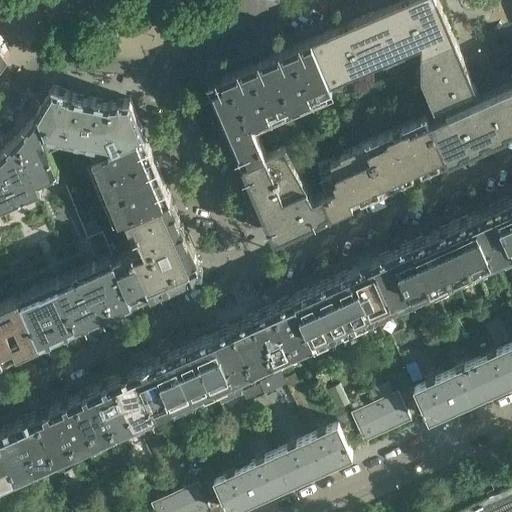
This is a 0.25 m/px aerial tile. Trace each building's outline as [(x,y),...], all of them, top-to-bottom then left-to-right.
[(455,37),(439,0),(398,0),(373,11),(392,55),(425,41),(427,47),(422,49),(422,51),(455,37)] [(392,55),(373,11),(312,37),(331,81),(392,55)] [(0,62),(1,61),(10,49),(0,35),(0,62)] [(331,81),(312,37),(292,46),(313,92),(333,84),(331,81)] [(477,89),(455,37),(422,51),(421,75),(422,76),(427,74),(431,83),(426,85),(435,107),(477,89)] [(313,92),(292,46),(273,54),(293,101),(313,92)] [(293,101),(273,54),(252,63),(273,109),(293,101)] [(273,109),(252,63),(233,71),(253,118),(273,109)] [(268,152),(253,118),(233,71),(210,81),(244,162),(268,152)] [(511,82),(503,87),(480,96),(431,118),(448,157),(511,128),(511,82)] [(64,130),(70,93),(71,91),(53,83),(37,110),(37,111),(43,127),(64,130)] [(84,134),(90,97),(70,93),(64,130),(84,134)] [(108,125),(107,122),(110,100),(90,97),(84,134),(100,137),(104,148),(115,143),(108,125)] [(144,130),(130,98),(111,99),(110,100),(107,122),(108,125),(114,123),(121,140),(144,130)] [(60,167),(43,127),(37,111),(36,113),(35,112),(19,133),(0,149),(0,232),(12,227),(27,260),(45,252),(58,281),(78,325),(96,317),(76,272),(68,254),(64,245),(83,236),(88,234),(60,167)] [(448,157),(431,118),(428,112),(367,139),(388,185),(448,157)] [(103,173),(152,152),(144,130),(121,140),(115,143),(104,148),(94,152),(103,173)] [(388,185),(367,139),(341,151),(342,153),(331,158),(335,167),(322,173),(329,188),(323,191),(332,210),(388,185)] [(281,146),(268,152),(244,162),(269,222),(270,222),(274,225),(276,224),(279,231),(277,232),(278,234),(332,210),(323,191),(312,196),(281,146)] [(161,173),(152,152),(103,173),(111,194),(161,173)] [(121,216),(126,213),(170,194),(161,173),(111,194),(121,216)] [(199,262),(175,205),(170,194),(126,213),(139,245),(114,256),(134,300),(195,273),(196,273),(200,262),(199,262)] [(511,194),(495,203),(511,241),(511,194)] [(511,247),(511,241),(495,203),(474,212),(496,259),(504,255),(502,252),(511,247)] [(496,259),(474,212),(454,221),(477,273),(490,268),(488,263),(496,259)] [(477,273),(454,221),(433,230),(455,278),(463,274),(465,279),(477,273)] [(455,278),(433,230),(413,239),(437,292),(449,287),(447,281),(455,278)] [(434,287),(413,240),(393,248),(414,296),(434,287)] [(414,296),(393,248),(373,257),(393,301),(405,295),(407,299),(414,296)] [(134,300),(114,256),(94,264),(114,309),(133,300),(134,300)] [(393,301),(373,257),(354,266),(375,313),(383,310),(381,306),(393,301)] [(114,309),(94,264),(76,272),(96,317),(114,309)] [(375,313),(354,266),(334,275),(354,319),(366,313),(367,317),(375,313)] [(354,319),(334,275),(314,284),(336,331),(344,328),(342,324),(354,319)] [(59,333),(40,289),(35,278),(17,286),(19,292),(41,341),(59,333)] [(78,325),(58,281),(40,289),(59,333),(78,325)] [(336,331),(314,284),(295,293),(315,336),(326,331),(328,335),(336,331)] [(41,341),(19,292),(0,300),(0,347),(4,357),(4,358),(29,346),(40,341),(41,341)] [(315,336),(295,293),(274,302),(294,346),(315,336)] [(294,346),(274,302),(254,311),(274,355),(294,346)] [(274,355),(254,311),(234,321),(253,364),(274,355)] [(253,364),(234,321),(214,329),(235,377),(244,373),(242,369),(253,364)] [(235,377),(214,329),(194,338),(214,382),(225,377),(227,381),(235,377)] [(214,382),(194,338),(175,347),(196,395),(204,391),(203,387),(214,382)] [(511,379),(511,340),(477,357),(491,389),(511,379)] [(196,395),(175,347),(155,356),(175,400),(186,395),(188,398),(196,395)] [(175,400),(155,356),(135,365),(157,412),(165,409),(163,405),(175,400)] [(308,375),(328,366),(324,356),(303,366),(308,375)] [(491,389),(477,357),(414,385),(429,417),(491,389)] [(157,412),(135,365),(115,374),(135,418),(147,412),(148,416),(157,412)] [(135,418),(115,374),(96,383),(117,430),(126,426),(124,423),(135,418)] [(342,380),(330,385),(338,403),(350,399),(342,380)] [(117,430),(96,383),(76,392),(96,435),(107,430),(109,434),(117,430)] [(247,403),(267,394),(263,387),(244,396),(247,403)] [(410,416),(402,398),(398,390),(375,400),(387,427),(410,416)] [(96,435),(76,392),(56,401),(78,448),(86,444),(85,440),(96,435)] [(387,427),(375,400),(352,411),(364,437),(387,427)] [(78,448),(56,401),(37,409),(57,453),(68,448),(69,452),(78,448)] [(57,453),(37,409),(17,418),(37,462),(57,453)] [(37,462),(17,418),(0,425),(0,432),(17,471),(37,462)] [(353,451),(349,444),(339,420),(277,448),(291,480),(353,451)] [(0,478),(17,471),(0,432),(0,478)] [(291,480),(277,448),(215,476),(229,508),(291,480)] [(200,511),(211,507),(202,488),(199,481),(175,491),(184,511),(200,511)] [(184,511),(175,491),(152,502),(157,511),(184,511)]
